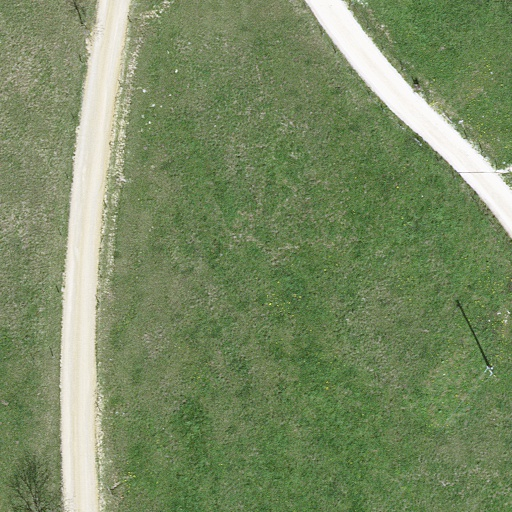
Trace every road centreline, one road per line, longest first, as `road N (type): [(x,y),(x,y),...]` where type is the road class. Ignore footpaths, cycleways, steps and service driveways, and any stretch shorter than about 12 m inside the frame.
road 1 (track): [(113,0),(80,314),(79,511)]
road 2 (track): [(511,215),(370,63),(325,0)]
